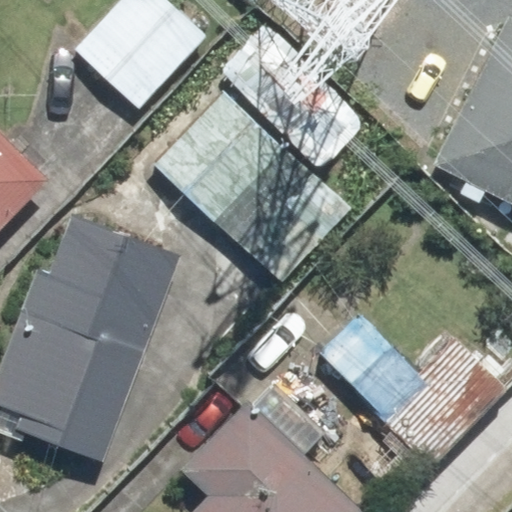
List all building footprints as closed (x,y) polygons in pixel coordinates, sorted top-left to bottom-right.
[(119,0),(70,51),(130,108),(196,39),(155,0),(119,0)] [(511,26),(497,19),(425,167),(511,208),(511,26)] [(271,32),(221,79),(307,169),(356,122),(271,32)] [(214,93),(146,167),(275,283),(342,210),(214,93)] [(0,218),(36,182),(0,147),(0,218)] [(92,464),(169,258),(61,218),(40,274),(29,270),(0,346),(0,435),(15,441),(17,436),(92,464)] [(449,342),(373,420),(421,466),(497,389),(449,342)] [(312,432),(266,388),(246,409),(292,453),(312,432)] [(348,511),(238,405),(172,472),(199,497),(184,511),(348,511)]
